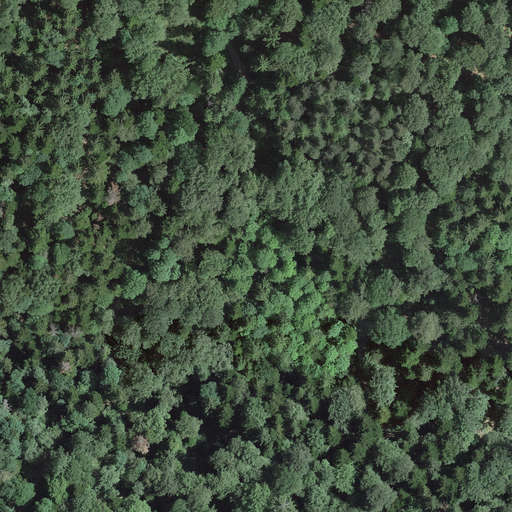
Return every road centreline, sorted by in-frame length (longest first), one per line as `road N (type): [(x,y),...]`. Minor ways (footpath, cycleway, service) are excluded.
road 1 (track): [(227,0),(238,93),(176,133),(99,363),(20,511)]
road 2 (track): [(245,511),(257,483),(316,451),(326,426)]
